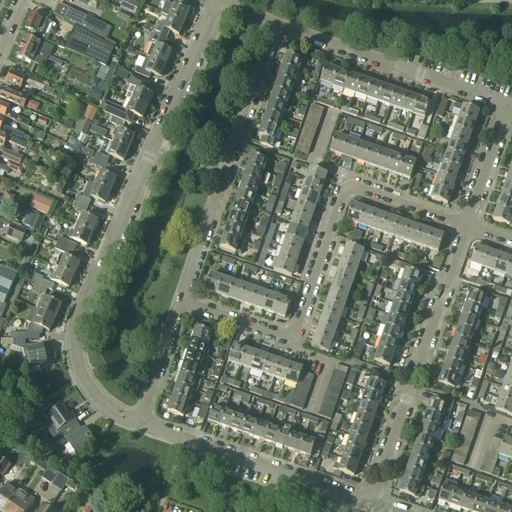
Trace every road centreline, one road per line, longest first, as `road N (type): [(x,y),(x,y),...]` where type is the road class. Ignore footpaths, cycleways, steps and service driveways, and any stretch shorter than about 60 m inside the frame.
road 1 (unclassified): [(141,422),(92,396),(73,349),(74,324),(214,5)]
road 2 (residential): [(182,303),(290,342),(345,185),(466,226)]
road 3 (residential): [(182,303),(277,26)]
road 4 (residential): [(370,501),(466,226)]
road 5 (unclassified): [(507,106),(277,26)]
road 6 (unclassified): [(342,491),(141,422)]
road 7 (residential): [(466,226),(507,106)]
road 8 (residential): [(141,422),(182,303)]
